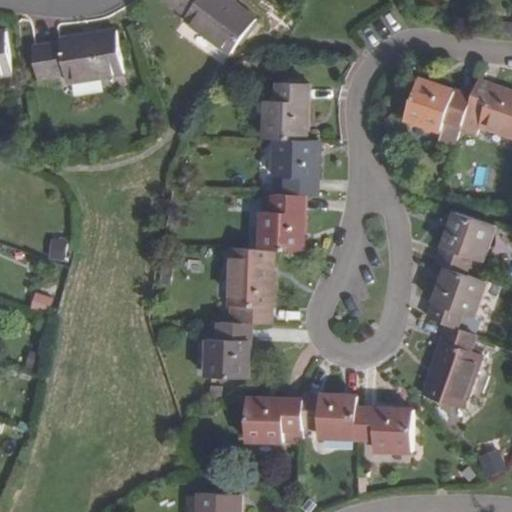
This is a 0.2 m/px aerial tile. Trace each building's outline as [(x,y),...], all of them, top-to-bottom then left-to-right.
[(166,0),(189,16),(186,19),(233,53),(258,18),(233,0),(166,0)] [(385,18),(360,29),(368,46),(393,35),(385,18)] [(62,39),(62,42),(34,47),(40,78),(67,74),(69,84),(125,74),(118,29),(62,39)] [(0,75),(14,74),(7,31),(0,32),(0,75)] [(448,120),(464,126),(463,129),(479,135),(482,127),(511,137),(511,90),(480,80),(474,96),(422,79),(408,119),(444,131),(448,120)] [(265,212),(264,249),(233,248),(231,322),(222,322),(221,340),(210,339),(208,376),(252,379),(254,324),(273,324),(275,250),(306,251),(306,250),(308,195),(320,195),(321,140),(310,140),(312,84),(280,82),(280,101),(268,101),(267,138),(278,138),(277,176),(289,176),(288,195),(276,194),(275,212),(265,212)] [(439,263),(449,266),(431,318),(449,324),(426,393),(467,407),(484,355),(473,352),(479,336),(479,334),(461,328),(466,312),(478,316),(490,281),(469,273),(474,257),(486,261),(498,225),(457,211),(439,263)] [(68,261),(69,239),(53,238),(52,260),(68,261)] [(51,315),(57,298),(39,292),(33,309),(51,315)] [(286,443),(287,430),(304,431),(306,431),(306,426),(321,426),(322,437),(377,439),(377,451),(415,452),(417,408),(360,407),(360,395),(306,394),(306,399),(251,397),(249,442),(286,443)] [(499,450),(481,459),(490,478),(509,469),(499,450)] [(242,511),(243,495),(202,493),(201,511),(242,511)]
